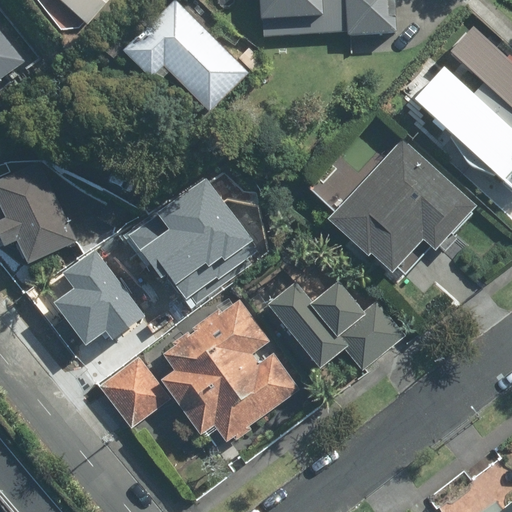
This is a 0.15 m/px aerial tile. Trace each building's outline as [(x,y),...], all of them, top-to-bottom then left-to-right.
[(70,0),(95,23),(115,0),(70,0)] [(252,48),(244,57),(188,0),(186,0),(148,38),(133,52),(160,80),(175,66),(216,109),(257,70),(265,62),(252,48)] [(266,0),(267,20),(321,16),(322,39),(407,33),(404,0),(266,0)] [(0,85),(28,65),(0,28),(0,85)] [(511,67),(491,92),(461,65),(424,108),(505,179),(511,171),(511,67)] [(339,220),(406,277),(436,242),(446,251),(486,205),(410,139),(339,220)] [(0,182),(0,186),(14,213),(0,220),(0,221),(13,245),(28,237),(44,266),(88,242),(42,159),(0,182)] [(143,216),(98,255),(165,332),(210,293),(143,216)] [(349,282),(324,305),(302,282),(274,307),(332,369),(352,351),(371,372),(412,334),(387,309),(380,315),(349,282)] [(174,356),(184,369),(171,379),(214,437),(227,427),(235,438),(304,386),(280,353),(271,342),(243,304),(174,356)] [(174,402),(141,359),(105,386),(139,429),(174,402)] [(511,511),(511,501),(511,502),(504,493),(482,511),(511,511)]
